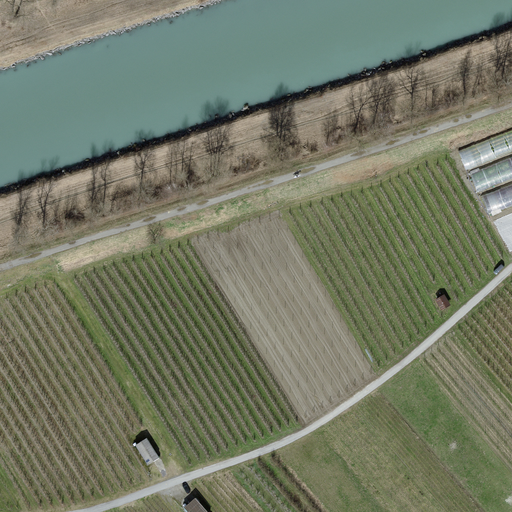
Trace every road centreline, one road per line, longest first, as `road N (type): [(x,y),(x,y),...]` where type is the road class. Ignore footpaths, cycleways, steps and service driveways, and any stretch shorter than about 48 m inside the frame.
road 1 (track): [(0,267),(511,102)]
road 2 (unclassified): [(82,511),(307,429),(374,385),(511,268)]
